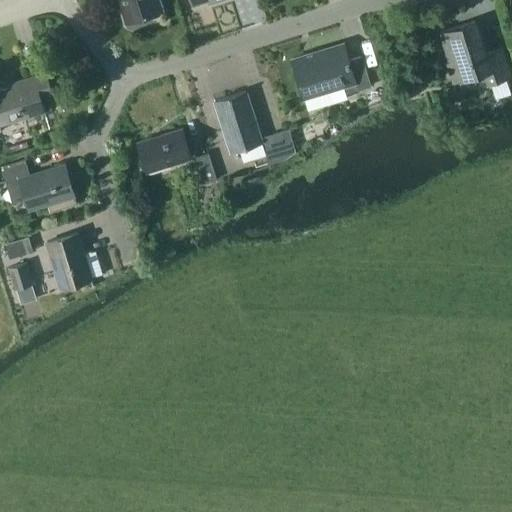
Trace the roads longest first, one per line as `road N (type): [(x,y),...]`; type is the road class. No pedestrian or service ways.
road 1 (residential): [(376,0),(119,81)]
road 2 (residential): [(128,253),(90,140),(119,81)]
